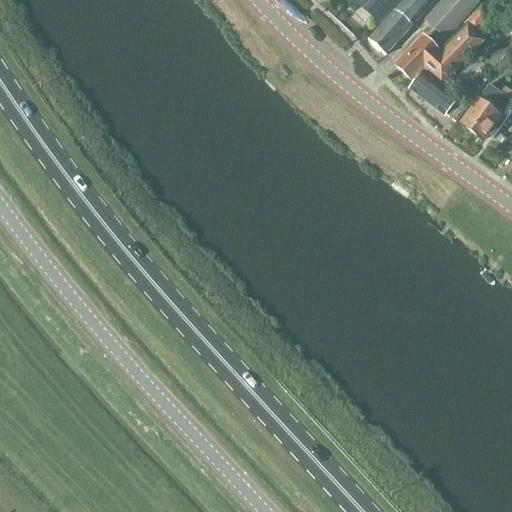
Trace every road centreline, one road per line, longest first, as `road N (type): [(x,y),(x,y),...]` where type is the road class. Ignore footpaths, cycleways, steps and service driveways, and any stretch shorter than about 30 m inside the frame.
road 1 (primary): [(359,511),(133,259),(0,79)]
road 2 (unclassified): [(266,511),(142,379),(0,203)]
road 3 (tertiary): [(511,211),(328,74),(253,0)]
